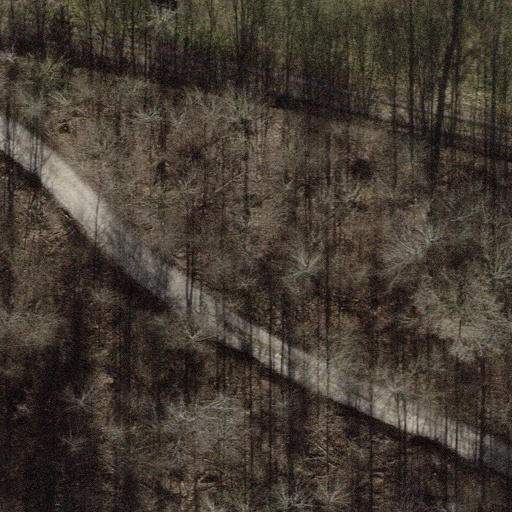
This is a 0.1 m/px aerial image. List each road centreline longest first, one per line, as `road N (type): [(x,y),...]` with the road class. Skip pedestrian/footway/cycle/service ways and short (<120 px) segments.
road 1 (track): [(0,130),(29,143),(126,251),(231,329),(511,462)]
road 2 (track): [(0,29),(511,126)]
